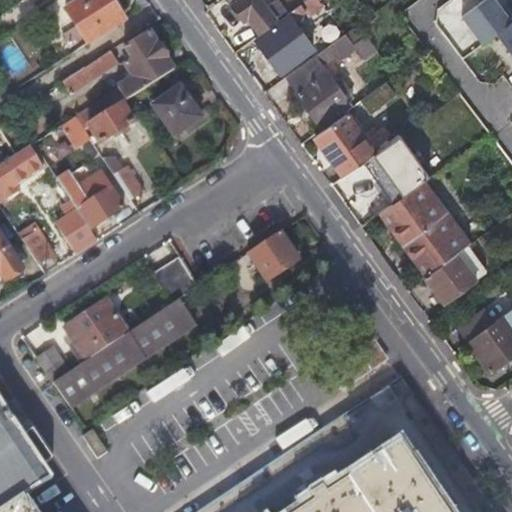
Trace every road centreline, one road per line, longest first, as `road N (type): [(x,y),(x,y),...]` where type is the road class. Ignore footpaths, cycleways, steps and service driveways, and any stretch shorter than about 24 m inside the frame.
road 1 (residential): [(279,152),(482,427)]
road 2 (residential): [(0,327),(279,152)]
road 3 (unknown): [(424,348),(183,511)]
road 4 (residential): [(167,0),(279,152)]
road 5 (residential): [(511,142),(416,15),(435,0)]
